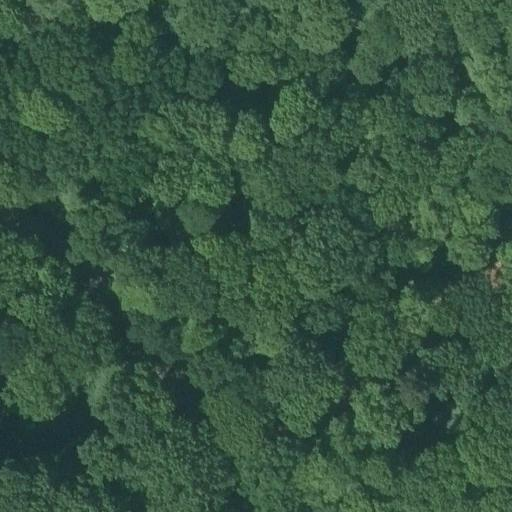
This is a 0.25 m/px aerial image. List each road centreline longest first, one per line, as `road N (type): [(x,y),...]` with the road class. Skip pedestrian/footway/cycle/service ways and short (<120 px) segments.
road 1 (tertiary): [(270,511),(132,318),(42,239),(0,214)]
road 2 (track): [(511,265),(236,464)]
